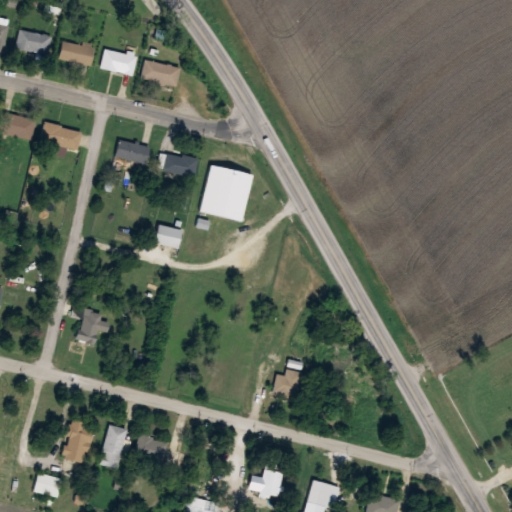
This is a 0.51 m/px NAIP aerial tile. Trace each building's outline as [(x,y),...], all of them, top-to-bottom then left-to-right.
[(0,47),(4,48),(8,17),(0,16),(0,47)] [(15,47),(48,53),(51,34),(18,29),(15,47)] [(56,58),(89,63),(92,44),(60,39),(56,58)] [(100,68),(131,73),(135,52),(103,47),(100,68)] [(180,68),(146,56),(139,75),(173,87),(180,68)] [(0,135),(33,135),(33,114),(0,114),(0,135)] [(81,130),(44,121),(40,141),(77,149),(81,130)] [(115,155),(144,161),(147,145),(118,138),(115,155)] [(161,171),(194,176),(197,157),(164,152),(161,171)] [(209,164),(252,174),(241,220),(198,210),(209,164)] [(178,247),(153,241),(156,224),(182,230),(178,247)] [(107,316),(84,308),(73,338),(96,346),(107,316)] [(303,374),(287,366),(282,376),(278,374),(271,388),(291,398),(303,374)] [(57,456),(81,464),(94,425),(70,417),(57,456)] [(126,427),(108,423),(99,462),(117,467),(126,427)] [(160,464),(167,441),(140,433),(133,456),(160,464)] [(256,492),(274,497),(281,472),(263,467),(256,492)] [(57,496),(60,476),(36,472),(33,492),(57,496)] [(395,511),(399,498),(369,492),(364,511),(395,511)] [(183,511),(184,511),(202,511),(206,499),(187,494),(183,511)] [(255,511),(257,503),(243,501),(241,511),(255,511)]
